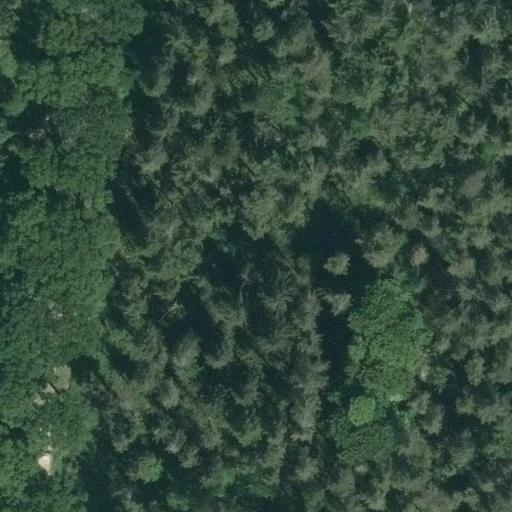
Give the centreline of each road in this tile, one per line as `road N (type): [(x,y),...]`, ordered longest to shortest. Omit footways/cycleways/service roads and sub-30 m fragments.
road 1 (tertiary): [(41,511),(45,383),(97,0)]
road 2 (track): [(321,511),(340,0)]
